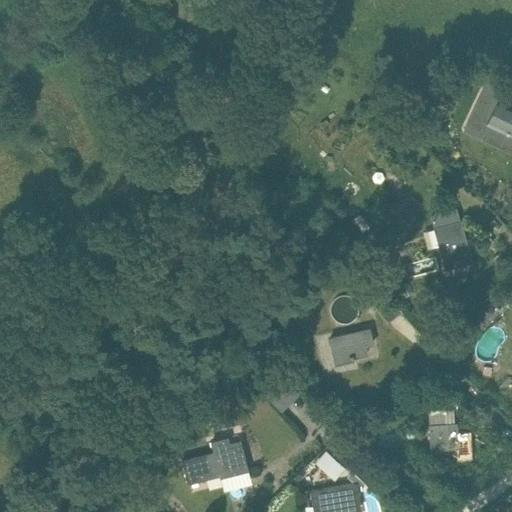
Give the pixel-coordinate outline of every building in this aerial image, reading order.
[(484,123),(511,136),(511,99),(499,93),(484,123)] [(434,225),(446,267),(474,259),(462,217),(461,218),(458,206),(431,213),(435,225),(434,225)] [(379,234),(360,251),(368,261),(388,243),(379,234)] [(511,271),(502,281),(510,289),(511,291),(511,271)] [(386,290),(372,301),(388,320),(402,309),(386,290)] [(452,319),(439,304),(434,309),(427,300),(419,306),(426,316),(424,317),(437,332),(452,319)] [(482,300),(477,306),(479,314),(487,316),(492,310),(490,302),(482,300)] [(374,343),(370,326),(328,336),(334,364),(354,359),(354,356),(368,353),(366,345),(374,343)] [(261,369),(267,375),(275,366),(270,361),(261,369)] [(266,391),(282,408),(300,391),(284,374),(266,391)] [(456,385),(427,387),(428,405),(445,404),(446,423),(430,424),(431,448),(450,446),(450,445),(458,445),(459,457),(473,456),(471,428),(457,429),(457,422),(454,422),(453,404),(457,404),(456,385)] [(213,449),(180,459),(188,483),(219,474),(220,476),(248,468),(240,439),(227,443),(226,437),(211,441),(213,449)] [(336,478),(346,466),(327,449),(316,461),(336,478)] [(148,474),(160,484),(168,475),(156,465),(148,474)] [(348,474),(357,483),(367,482),(353,468),(348,474)] [(356,483),(312,490),(315,511),(335,511),(336,511),(360,508),(356,483)] [(502,503),(490,511),(502,511),(507,509),(502,503)]
